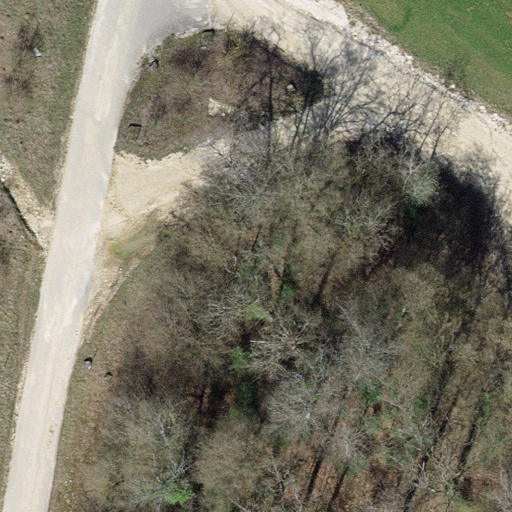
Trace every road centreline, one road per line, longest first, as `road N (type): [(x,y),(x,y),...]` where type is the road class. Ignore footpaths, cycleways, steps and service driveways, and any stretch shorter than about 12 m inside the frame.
road 1 (track): [(25,511),(125,0)]
road 2 (track): [(511,150),(256,0)]
